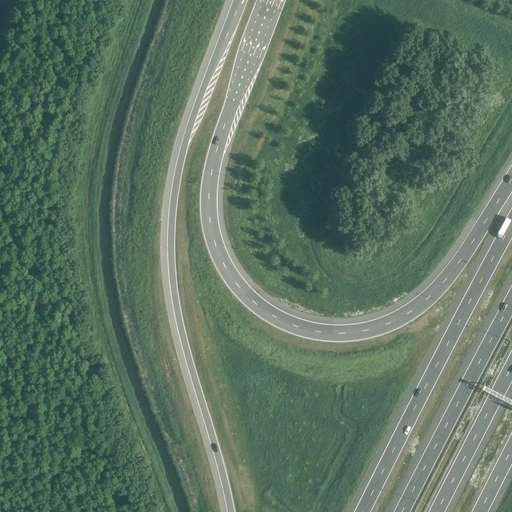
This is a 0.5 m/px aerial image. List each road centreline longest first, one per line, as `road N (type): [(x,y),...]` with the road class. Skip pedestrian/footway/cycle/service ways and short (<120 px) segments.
road 1 (motorway): [(511,180),(443,283),(403,316),(362,331),(323,333),(258,304),(215,248),(207,198),(218,140),(271,0)]
road 2 (motorway): [(239,0),(179,161),(170,239),(175,305),(230,511)]
road 3 (motorway): [(511,225),(362,511)]
road 4 (motorway): [(511,302),(400,511)]
road 5 (motorway): [(437,511),(511,366)]
